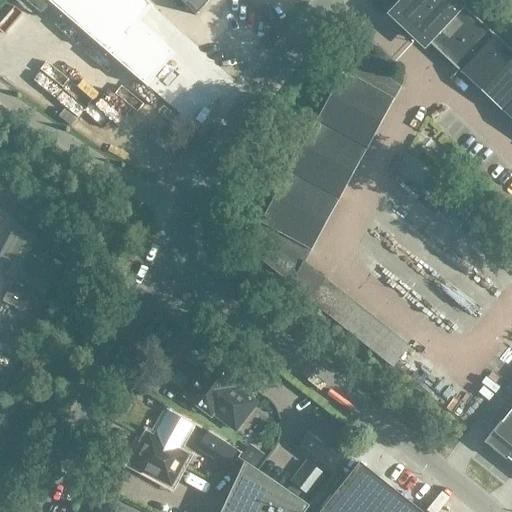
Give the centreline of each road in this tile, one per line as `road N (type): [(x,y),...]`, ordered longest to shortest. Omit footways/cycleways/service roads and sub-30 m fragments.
road 1 (unclassified): [(487,511),(159,249)]
road 2 (unclassified): [(41,511),(159,249)]
road 3 (unknown): [(511,335),(488,352),(458,344),(364,280),(356,249),(383,180)]
road 4 (unclassified): [(182,208),(247,97),(328,0)]
road 5 (unclassified): [(182,208),(96,164),(0,95)]
road 6 (unknown): [(318,12),(438,80)]
